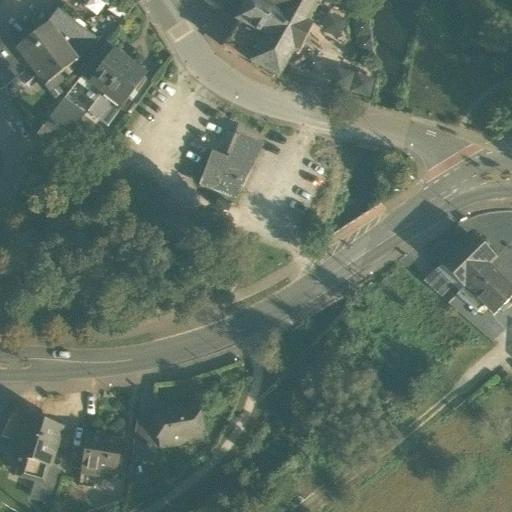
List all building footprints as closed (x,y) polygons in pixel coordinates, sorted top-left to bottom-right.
[(224,13),(235,22),(246,1),(245,0),(203,0),(222,15),(224,13)] [(311,27),(308,26),(254,0),(246,0),(246,1),(235,22),(238,23),(237,24),(223,48),(251,63),(250,64),(278,77),(293,51),(298,54),(311,28),(311,27)] [(254,0),(308,26),(309,22),(307,21),(318,0),(254,0)] [(58,12),(47,25),(76,61),(92,39),(58,12)] [(320,33),(340,35),(342,16),(322,14),(320,33)] [(44,86),(76,61),(47,25),(17,49),(16,50),(36,75),(44,86)] [(0,36),(0,62),(16,50),(17,49),(5,33),(0,36)] [(91,62),(100,69),(113,53),(114,51),(105,44),(91,62)] [(36,75),(16,50),(0,62),(0,90),(25,72),(31,79),(36,75)] [(88,92),(100,101),(117,114),(144,77),(113,53),(100,69),(91,62),(80,77),(92,86),(88,92)] [(85,90),(88,92),(92,86),(80,77),(63,99),(72,106),(85,90)] [(43,126),(65,142),(85,115),(72,106),(63,99),(43,126)] [(107,127),(117,114),(100,101),(90,114),(107,127)] [(233,129),(220,158),(247,170),(260,141),(233,129)] [(234,200),(247,170),(220,158),(213,155),(200,184),(234,200)] [(441,265),(464,288),(487,266),(493,260),(470,237),(441,265)] [(511,297),(511,291),(487,266),(464,288),(483,307),(493,317),(511,297)] [(424,283),(442,298),(454,285),(438,269),(424,283)] [(477,314),(483,307),(464,288),(456,296),(477,314)] [(157,425),(161,446),(200,439),(195,407),(155,414),(157,423),(157,425)] [(4,433),(19,437),(25,418),(12,414),(4,433)] [(34,482),(43,486),(49,467),(60,429),(25,418),(19,437),(13,456),(29,461),(24,479),(34,482)] [(136,420),(132,451),(145,449),(149,426),(157,425),(157,423),(136,420)] [(149,426),(145,449),(161,446),(157,425),(149,426)] [(81,474),(99,476),(99,471),(116,473),(121,441),(86,436),(81,474)] [(161,446),(145,449),(132,451),(130,464),(163,459),(161,446)] [(281,474),(282,475),(288,483),(306,467),(299,458),(281,474)] [(60,470),(49,467),(43,486),(34,482),(29,499),(50,505),(60,470)] [(296,492),(304,501),(322,485),(306,467),(288,483),(296,492)] [(273,511),(296,492),(288,483),(282,475),(251,510),(251,511),(273,511)]
